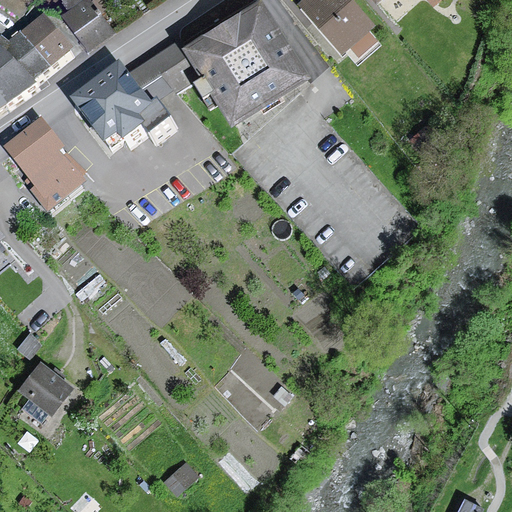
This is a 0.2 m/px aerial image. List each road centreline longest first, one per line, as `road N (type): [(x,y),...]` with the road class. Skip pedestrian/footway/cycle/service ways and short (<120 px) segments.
road 1 (residential): [(207,0),(0,138)]
road 2 (track): [(511,402),(496,413),(483,444),(498,467),(494,511)]
